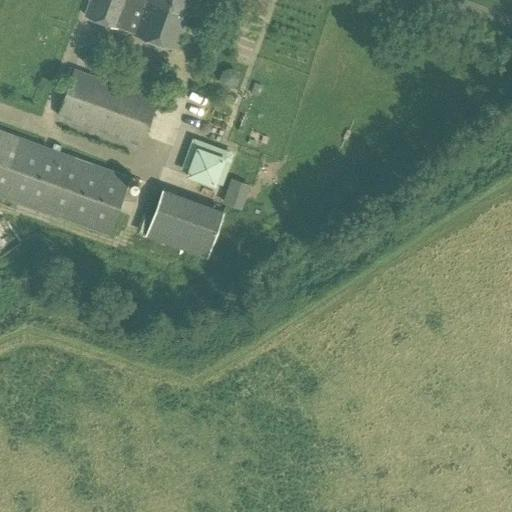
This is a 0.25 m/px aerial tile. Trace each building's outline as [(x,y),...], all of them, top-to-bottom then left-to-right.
[(190,14),(194,0),(90,0),(85,16),(176,48),(189,13),(190,14)] [(17,1),(12,12),(57,29),(61,18),(17,1)] [(6,31),(1,42),(46,58),(50,47),(6,31)] [(0,62),(0,74),(35,87),(39,77),(0,62)] [(140,145),(157,99),(74,69),(57,115),(140,145)] [(222,85),(229,88),(236,86),(239,79),(236,72),(229,69),(223,71),(219,78),(222,85)] [(0,195),(108,234),(129,177),(0,130),(0,195)] [(196,150),(188,172),(213,181),(221,159),(196,150)] [(251,213),(259,190),(243,185),(235,207),(251,213)] [(206,256),(222,211),(162,190),(146,235),(206,256)]
